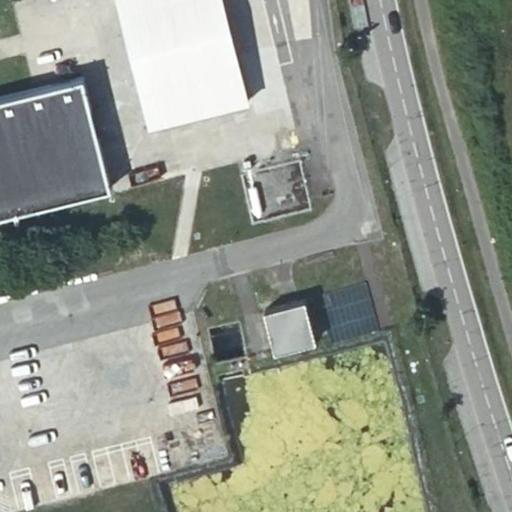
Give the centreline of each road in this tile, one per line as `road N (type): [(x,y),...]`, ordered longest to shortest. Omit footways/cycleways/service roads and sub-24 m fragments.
road 1 (unclassified): [(319,0),(351,193),(343,220),(312,236),(0,321)]
road 2 (unclassified): [(511,481),(378,0)]
